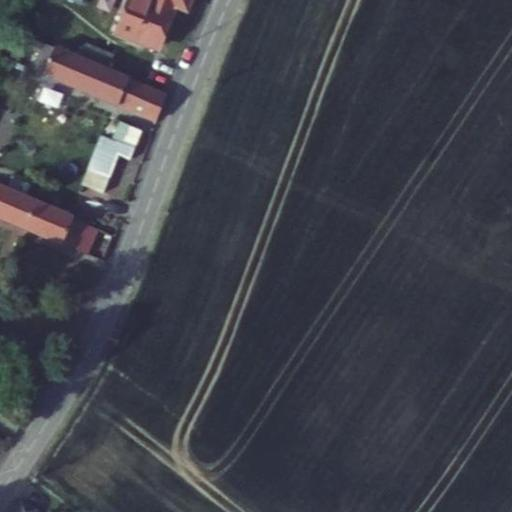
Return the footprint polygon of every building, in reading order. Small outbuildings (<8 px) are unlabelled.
[(45,0),(67,10),(71,0),(45,0)] [(143,37),(152,17),(171,26),(181,2),(176,0),(135,0),(132,9),(112,1),(103,19),(143,37)] [(41,43),(56,10),(39,3),(24,35),(41,43)] [(136,52),(143,37),(103,19),(96,34),(136,52)] [(54,88),(67,57),(24,41),(12,72),(54,88)] [(133,113),(143,87),(67,57),(54,88),(131,118),(133,113)] [(156,122),(166,96),(143,87),(133,113),(156,122)] [(92,188),(106,154),(91,147),(76,182),(92,188)] [(0,230),(1,230),(13,201),(0,195),(0,230)] [(54,253),(67,224),(13,201),(1,230),(54,253)] [(37,511),(38,510),(21,502),(14,511),(37,511)]
